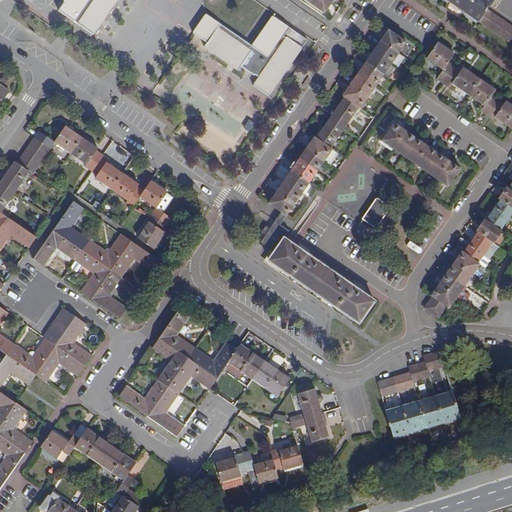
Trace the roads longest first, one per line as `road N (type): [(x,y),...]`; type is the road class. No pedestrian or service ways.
road 1 (residential): [(405,302),(496,156),(408,96)]
road 2 (residential): [(133,346),(93,398),(184,461),(216,415)]
road 3 (residential): [(44,76),(233,207)]
road 4 (residential): [(341,50),(233,207)]
road 5 (residential): [(199,272),(316,361),(348,373)]
road 6 (residential): [(133,346),(47,285),(20,295)]
road 7 (residential): [(405,302),(322,243),(334,225)]
